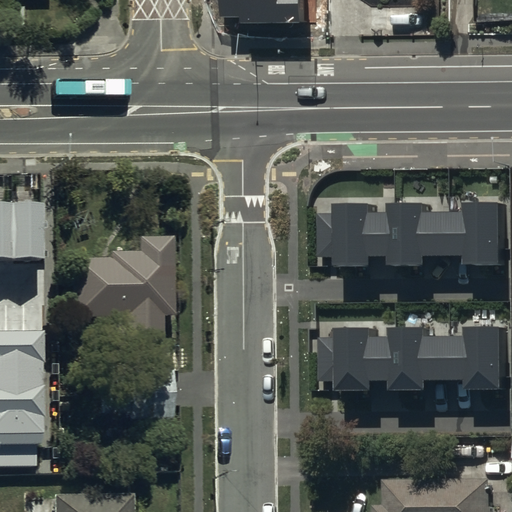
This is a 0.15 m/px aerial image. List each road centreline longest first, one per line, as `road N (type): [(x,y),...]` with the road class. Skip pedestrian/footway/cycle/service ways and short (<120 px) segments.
road 1 (residential): [(245,511),(242,109)]
road 2 (secondary): [(242,109),(511,106)]
road 3 (secondary): [(0,107),(162,105)]
